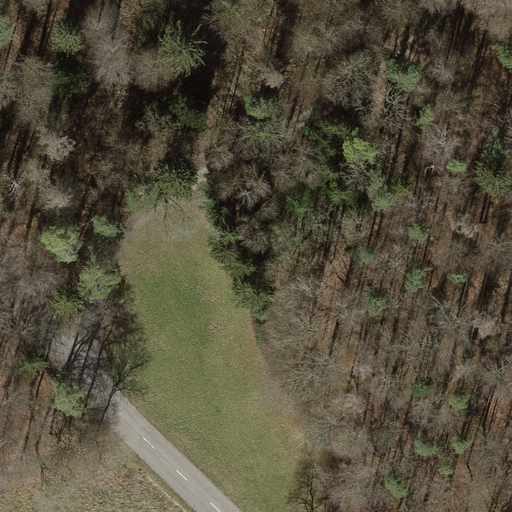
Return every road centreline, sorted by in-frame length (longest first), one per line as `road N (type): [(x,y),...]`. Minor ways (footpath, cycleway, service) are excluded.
road 1 (track): [(90,373),(89,312),(107,256),(143,210),(359,91),(453,0)]
road 2 (unclassified): [(220,511),(129,423),(0,263)]
